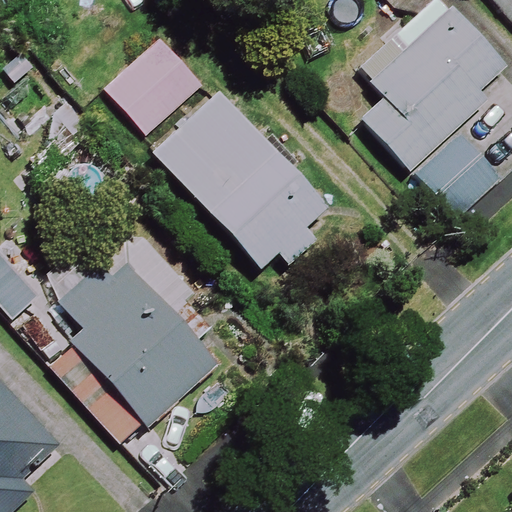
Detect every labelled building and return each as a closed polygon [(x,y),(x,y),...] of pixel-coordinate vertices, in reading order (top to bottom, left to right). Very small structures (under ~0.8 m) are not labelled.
[(474,96),(498,74),(431,3),(351,76),(371,98),(352,116),(452,223),(500,178),(454,128),(480,103),(474,96)] [(198,89),(159,44),(101,93),(140,138),(198,89)] [(260,150),(212,98),(147,158),(254,275),(273,258),(284,269),(310,245),(299,233),(320,215),(281,173),(290,164),(269,142),(260,150)] [(56,277),(18,233),(0,248),(0,311),(7,319),(56,277)] [(14,337),(116,448),(137,428),(143,434),(213,370),(189,344),(204,330),(179,303),(186,297),(128,233),(50,304),(14,337)] [(0,351),(0,384),(2,387),(18,371),(0,351)] [(0,392),(0,511),(11,511),(28,496),(17,484),(53,450),(2,394),(0,392)]
